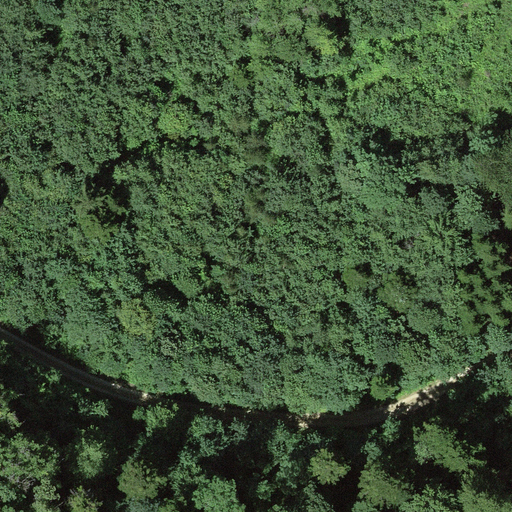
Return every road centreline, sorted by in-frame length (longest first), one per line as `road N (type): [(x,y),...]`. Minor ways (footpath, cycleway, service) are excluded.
road 1 (track): [(479,0),(285,157),(231,231),(179,327),(158,347),(85,375)]
road 2 (track): [(0,334),(120,390),(230,412),(352,420),(416,399),(511,349)]
road 3 (track): [(503,0),(454,158)]
